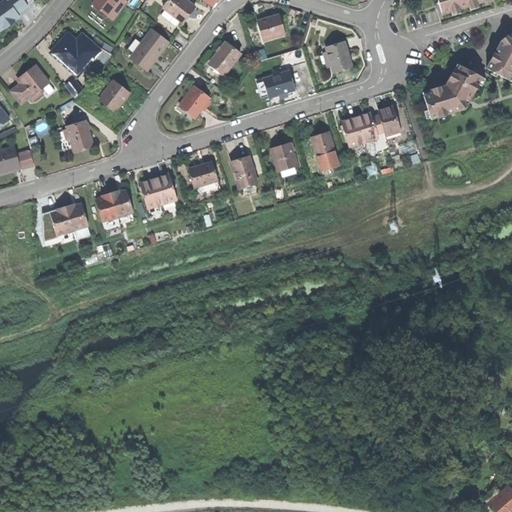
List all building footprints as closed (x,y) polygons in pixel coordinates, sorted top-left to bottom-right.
[(0,30),(5,27),(6,28),(10,25),(14,22),(13,21),(19,17),(17,14),(28,7),(27,6),(34,0),(2,0),(0,2),(0,30)] [(95,0),(92,5),(107,16),(119,0),(95,0)] [(112,21),(127,2),(125,0),(119,0),(107,16),(112,21)] [(195,8),(185,0),(168,0),(163,6),(165,8),(180,20),(183,23),(190,14),(195,8)] [(478,4),(486,1),(486,0),(438,0),(443,15),(452,12),(460,9),(465,8),(470,6),(478,4)] [(176,26),(180,20),(165,8),(161,14),(176,26)] [(280,14),(277,15),(283,35),(286,34),(280,14)] [(264,41),(283,35),(277,15),(272,17),(257,21),(264,41)] [(160,53),(168,43),(152,30),(130,58),(147,70),(160,53)] [(511,33),(508,35),(508,38),(505,40),(502,39),(488,68),(511,81),(511,33)] [(66,67),(77,76),(91,59),(100,67),(110,55),(101,47),(99,50),(89,41),(83,48),(76,41),(67,34),(62,39),(61,38),(58,41),(56,44),(57,45),(50,53),(59,61),(60,59),(68,65),(66,67)] [(81,35),(76,41),(83,48),(89,41),(81,35)] [(211,62),(226,74),(241,54),(227,42),(220,51),(211,62)] [(334,70),(352,64),(349,54),(345,42),(327,48),(328,53),(333,67),(334,70)] [(225,76),(226,74),(211,62),(210,64),(225,76)] [(353,67),(352,64),(334,70),(334,73),(353,67)] [(482,77),(458,64),(448,82),(450,84),(445,88),(444,87),(424,93),(432,120),(462,111),(462,108),(464,106),(466,105),(468,106),(482,77)] [(10,91),(20,105),(31,97),(34,100),(42,94),(41,89),(49,83),(35,65),(24,74),(24,78),(20,81),(21,82),(17,85),(10,91)] [(295,91),(289,72),(257,82),(262,100),(274,97),(280,95),(287,93),(295,91)] [(129,94),(113,81),(99,100),(115,112),(122,103),(129,94)] [(210,98),(196,86),(181,104),(197,115),(199,112),(202,109),(209,100),(210,98)] [(212,102),(209,100),(202,109),(205,111),(212,102)] [(195,118),(197,115),(181,104),(180,106),(195,118)] [(0,127),(10,119),(0,107),(0,127)] [(386,109),(379,111),(386,136),(401,132),(394,107),(386,109)] [(342,123),(349,147),(376,139),(369,115),(364,116),(348,121),(342,123)] [(86,121),(68,127),(68,129),(71,139),(74,149),(92,142),(90,135),(86,121)] [(319,158),(335,152),(329,133),(319,136),(312,138),(319,158)] [(93,146),(92,142),(74,149),(75,152),(93,146)] [(280,172),(298,166),(291,145),(278,149),(272,151),(280,172)] [(0,172),(19,167),(20,169),(20,170),(35,166),(31,152),(17,156),(14,147),(0,151),(0,172)] [(240,163),(232,166),(240,190),(258,185),(251,160),(240,163)] [(189,170),(194,188),(219,181),(213,163),(200,167),(189,170)] [(149,209),(178,200),(170,175),(165,177),(144,183),(141,184),(149,209)] [(199,194),(220,187),(219,182),(197,189),(199,194)] [(119,193),(103,198),(104,200),(100,201),(97,202),(103,222),(134,212),(128,192),(124,194),(120,195),(119,193)] [(89,226),(83,207),(80,208),(75,209),(75,207),(58,212),(58,214),(55,215),(51,217),(57,236),(89,226)] [(498,490),(501,493),(509,487),(506,484),(498,490)] [(501,493),(488,504),(494,511),(511,511),(511,489),(510,487),(509,487),(501,493)]
